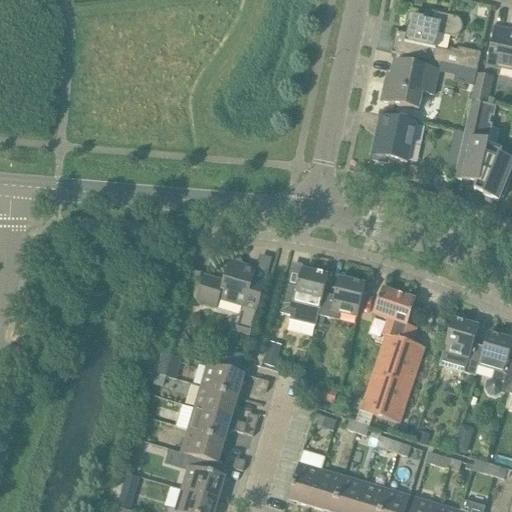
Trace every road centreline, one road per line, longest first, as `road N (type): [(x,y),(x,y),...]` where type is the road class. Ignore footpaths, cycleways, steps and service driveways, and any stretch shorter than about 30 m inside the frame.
road 1 (tertiary): [(312,211),(12,188)]
road 2 (residential): [(312,211),(358,0)]
road 3 (tertiary): [(511,277),(368,223),(312,211)]
road 4 (residential): [(251,511),(285,383)]
road 5 (residential): [(0,309),(12,188)]
